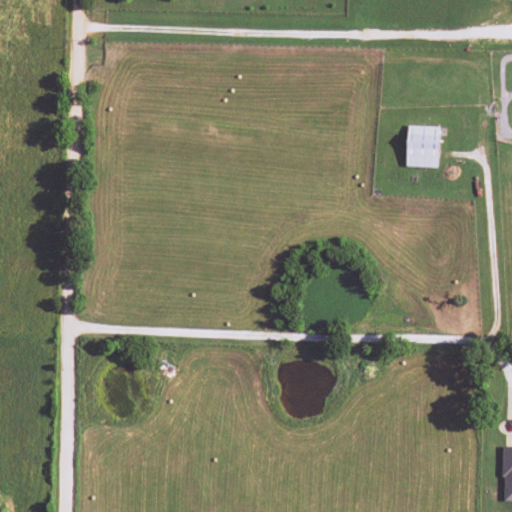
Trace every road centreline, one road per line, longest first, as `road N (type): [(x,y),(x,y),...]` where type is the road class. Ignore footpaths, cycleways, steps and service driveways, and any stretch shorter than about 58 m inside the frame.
road 1 (residential): [(70,329),(77,0)]
road 2 (residential): [(60,511),(70,329)]
